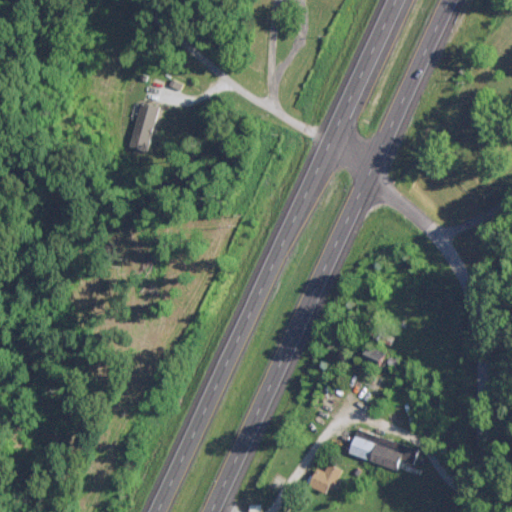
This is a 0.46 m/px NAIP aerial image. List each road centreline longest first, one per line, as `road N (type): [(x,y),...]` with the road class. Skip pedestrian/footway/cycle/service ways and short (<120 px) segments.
road 1 (residential): [(480,511),(476,328),(445,239),(325,142)]
road 2 (trunk): [(325,142),(142,511)]
road 3 (trunk): [(204,511),(364,174)]
road 4 (residential): [(325,142),(159,25),(145,0)]
road 5 (trunk): [(364,174),(445,0)]
road 6 (trunk): [(390,0),(325,142)]
